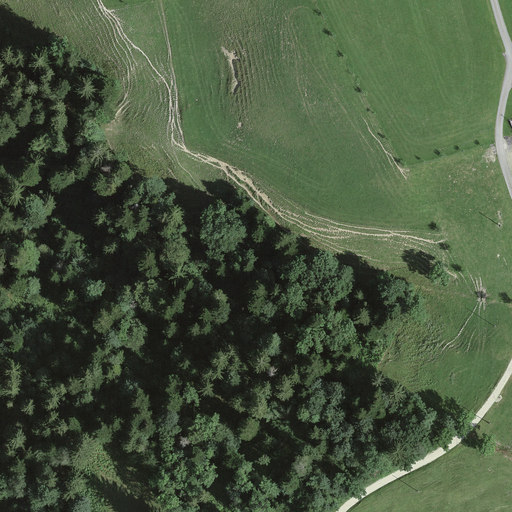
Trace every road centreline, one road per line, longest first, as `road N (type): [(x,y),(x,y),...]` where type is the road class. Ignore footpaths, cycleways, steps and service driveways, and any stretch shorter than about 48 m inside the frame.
road 1 (track): [(342,511),(462,436),(511,366)]
road 2 (track): [(511,187),(498,136),(511,65)]
